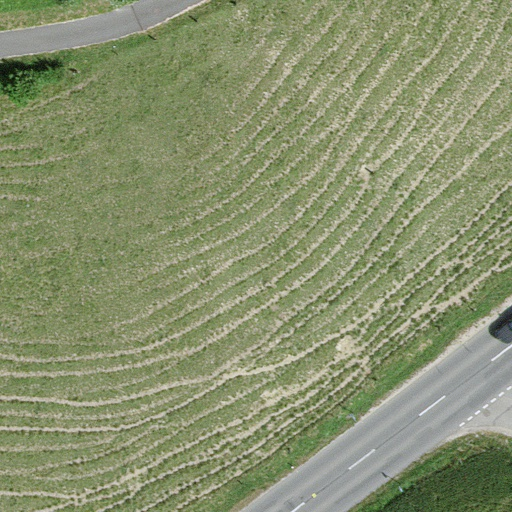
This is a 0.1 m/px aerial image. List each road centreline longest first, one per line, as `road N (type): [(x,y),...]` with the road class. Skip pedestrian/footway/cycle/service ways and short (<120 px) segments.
road 1 (tertiary): [(289,511),(511,344)]
road 2 (unclassified): [(177,0),(104,32),(0,47)]
